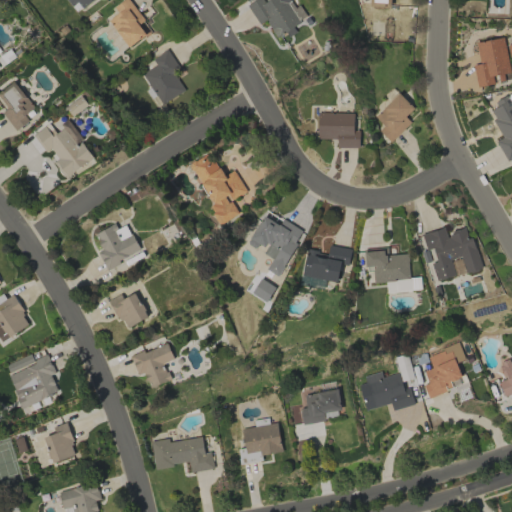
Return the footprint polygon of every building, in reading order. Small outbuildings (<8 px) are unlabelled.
[(69,0),(78,11),(92,0),(69,0)] [(117,13),(108,20),(128,47),(145,35),(137,24),(144,20),(129,0),(121,0),(112,7),(117,13)] [(253,0),(247,4),(259,24),(265,20),(276,37),(285,32),(288,37),(296,32),(292,25),(306,17),(299,5),(296,7),(292,0),(266,0),(264,2),(262,0),(253,0)] [(476,87),(496,83),(495,81),(504,80),(503,73),(509,72),(503,37),(475,42),(479,63),(473,64),(476,87)] [(178,67),(167,49),(152,59),(156,65),(142,73),(161,104),(184,90),(172,70),(178,67)] [(15,131),(29,121),(24,115),(34,108),(14,81),(0,91),(0,97),(8,108),(2,112),(15,131)] [(378,130),(389,142),(410,122),(405,116),(413,108),(399,92),(374,116),(383,126),(378,130)] [(506,161),(511,157),(511,93),(487,107),(502,137),(495,140),(506,161)] [(353,113),(318,112),(317,138),(336,139),(336,147),(359,147),(359,130),(353,130),(353,113)] [(33,135),(46,152),(51,149),(58,159),(54,161),(65,177),(94,157),(67,119),(58,125),(54,120),(33,135)] [(238,214),(231,199),(245,192),(235,172),(223,178),(210,152),(189,162),(211,205),(209,206),(218,224),(238,214)] [(277,276),(303,231),(282,219),(279,225),(263,215),(246,243),(255,248),(258,243),(266,247),(263,253),(272,258),(265,269),(277,276)] [(94,234),(101,250),(97,252),(106,268),(140,251),(126,224),(117,228),(114,223),(94,234)] [(421,233),(426,250),(433,248),(436,261),(431,262),(435,280),(454,275),(450,259),(461,256),(466,273),(481,269),(473,236),(467,238),(465,228),(445,233),(444,227),(421,233)] [(351,249),(328,245),(327,253),(306,249),(301,275),(336,282),(340,264),(348,265),(351,249)] [(407,253),(388,254),(387,249),(364,250),(364,266),(372,266),(373,281),(409,279),(407,253)] [(267,301),(274,286),(259,279),(251,294),(267,301)] [(418,290),(418,279),(386,280),(386,292),(418,290)] [(108,300),(118,321),(123,318),(127,327),(147,317),(136,292),(122,298),(120,294),(108,300)] [(30,324),(11,295),(3,300),(0,302),(0,324),(8,337),(30,324)] [(170,380),(164,362),(173,359),(167,342),(130,356),(137,375),(144,372),(150,387),(170,380)] [(428,397),(452,388),(449,381),(461,377),(455,362),(464,359),(458,343),(426,355),(431,367),(423,370),(427,382),(423,384),(428,397)] [(503,396),(511,392),(511,358),(499,364),(504,379),(498,382),(503,396)] [(397,372),(381,376),(380,371),(362,376),(364,383),(358,384),(364,410),(390,403),(392,410),(414,404),(409,387),(402,389),(397,372)] [(303,395),(306,407),(299,408),(302,424),(324,420),(323,413),(341,409),(337,388),(303,395)] [(52,463),(77,454),(65,422),(52,427),(54,433),(43,437),(52,463)] [(282,451),(276,422),(241,428),(244,448),(237,449),(240,464),(262,460),(261,455),(282,451)] [(150,441),(154,468),(188,463),(190,472),(213,468),(210,451),(204,452),(201,436),(169,441),(168,438),(150,441)] [(58,491),(62,509),(71,507),(71,511),(97,511),(95,500),(99,499),(95,482),(58,491)]
